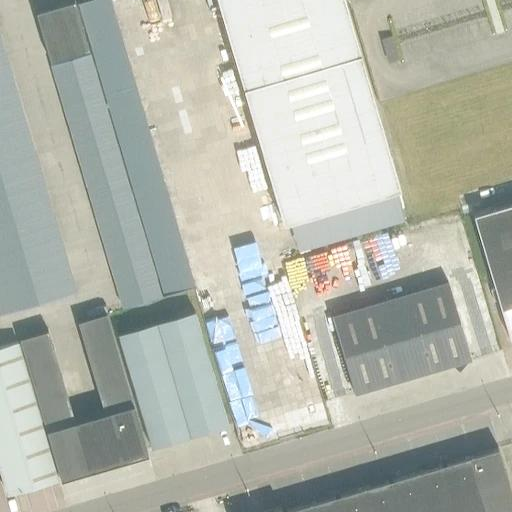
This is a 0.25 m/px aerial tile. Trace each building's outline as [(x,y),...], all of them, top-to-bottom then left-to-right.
[(35,12),(50,62),(89,50),(74,0),(35,12)] [(216,0),(282,222),(289,220),(395,189),(399,188),(343,0),(216,0)] [(400,62),(392,38),(380,42),(387,66),(400,62)] [(5,49),(0,50),(0,65),(9,63),(5,49)] [(90,53),(51,65),(55,78),(94,67),(90,53)] [(9,63),(0,65),(0,80),(13,76),(9,63)] [(94,67),(55,78),(59,92),(98,80),(94,67)] [(13,76),(0,80),(0,94),(16,90),(13,76)] [(98,80),(59,92),(63,105),(102,94),(98,80)] [(16,90),(0,94),(0,109),(20,103),(16,90)] [(102,94),(63,105),(67,119),(106,107),(102,94)] [(20,103),(0,109),(0,123),(24,117),(20,103)] [(106,107),(67,119),(71,132),(110,121),(106,107)] [(24,117),(0,123),(0,138),(28,130),(24,117)] [(110,121),(71,132),(74,146),(114,134),(110,121)] [(28,130),(0,138),(0,153),(32,144),(28,130)] [(114,134),(74,146),(78,159),(117,147),(114,134)] [(32,144),(0,153),(0,167),(36,157),(32,144)] [(117,147),(78,159),(82,172),(121,161),(117,147)] [(36,157),(0,167),(0,176),(2,182),(40,171),(36,157)] [(121,161),(82,172),(86,186),(125,174),(121,161)] [(40,171),(2,182),(6,196),(44,184),(40,171)] [(125,174),(86,186),(90,199),(129,188),(125,174)] [(44,184),(6,196),(10,209),(48,198),(44,184)] [(129,188),(90,199),(94,213),(133,201),(129,188)] [(6,196),(0,197),(0,211),(10,209),(6,196)] [(48,198),(10,209),(14,222),(52,211),(48,198)] [(133,201),(94,213),(98,226),(137,215),(133,201)] [(511,203),(472,215),(509,339),(511,338),(511,203)] [(10,209),(0,211),(0,226),(14,222),(10,209)] [(52,211),(14,222),(18,236),(56,225),(52,211)] [(137,215),(98,226),(102,240),(141,228),(137,215)] [(14,222),(0,226),(0,241),(18,236),(14,222)] [(56,225),(18,236),(22,249),(60,238),(56,225)] [(141,228),(102,240),(106,253),(145,242),(141,228)] [(18,236),(0,241),(0,255),(22,249),(18,236)] [(60,238),(22,249),(26,263),(64,252),(60,238)] [(145,242),(106,253),(110,267),(149,255),(145,242)] [(22,249),(0,255),(0,270),(26,263),(22,249)] [(64,252),(26,263),(30,276),(68,265),(64,252)] [(149,255),(110,267),(114,280),(153,269),(149,255)] [(26,263),(0,270),(0,285),(30,276),(26,263)] [(68,265),(30,276),(33,290),(72,278),(68,265)] [(153,269),(114,280),(118,294),(157,282),(153,269)] [(30,276),(0,285),(0,299),(33,290),(30,276)] [(72,278),(33,290),(37,303),(76,292),(72,278)] [(331,316),(354,393),(354,394),(471,359),(447,281),(331,316)] [(157,282),(118,294),(122,307),(161,296),(157,282)] [(33,290),(0,299),(0,314),(37,303),(33,290)] [(190,437),(228,426),(194,311),(156,323),(190,437)] [(107,313),(77,322),(81,337),(111,328),(107,314),(107,313)] [(156,323),(118,334),(151,448),(190,437),(156,323)] [(111,328),(81,337),(86,352),(115,343),(111,328)] [(48,330),(19,339),(19,340),(23,354),(52,345),(48,330)] [(17,341),(0,346),(0,471),(7,495),(58,480),(17,341)] [(115,343),(86,352),(90,367),(120,359),(115,343)] [(52,345),(23,354),(28,369),(57,361),(52,345)] [(120,359),(90,367),(95,382),(124,374),(120,359)] [(57,361),(28,369),(32,384),(61,376),(57,361)] [(124,374),(95,382),(99,397),(129,389),(124,374)] [(61,376),(32,384),(37,399),(66,391),(61,376)] [(129,389),(99,397),(103,413),(133,404),(129,389)] [(66,391),(37,399),(41,414),(70,406),(66,391)] [(74,421),(45,429),(60,480),(147,454),(133,404),(103,413),(74,421)] [(70,406),(41,414),(45,429),(74,421),(70,406)] [(511,511),(511,495),(498,448),(282,511),(280,508),(265,511),(511,511)]
